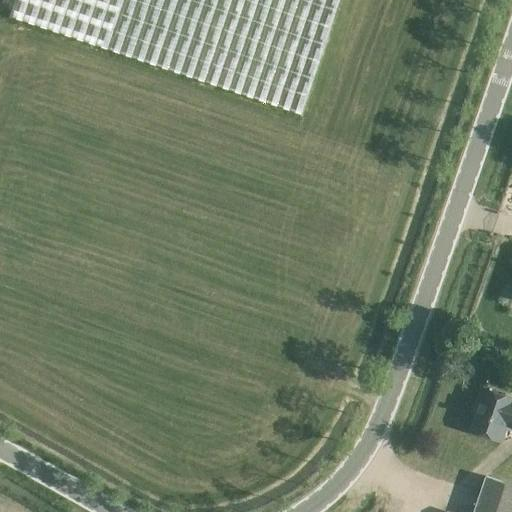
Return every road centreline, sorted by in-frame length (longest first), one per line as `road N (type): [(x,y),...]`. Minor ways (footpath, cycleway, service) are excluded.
road 1 (unclassified): [(307,511),(348,475),(376,430),(511,39)]
road 2 (unclassified): [(112,511),(0,451)]
